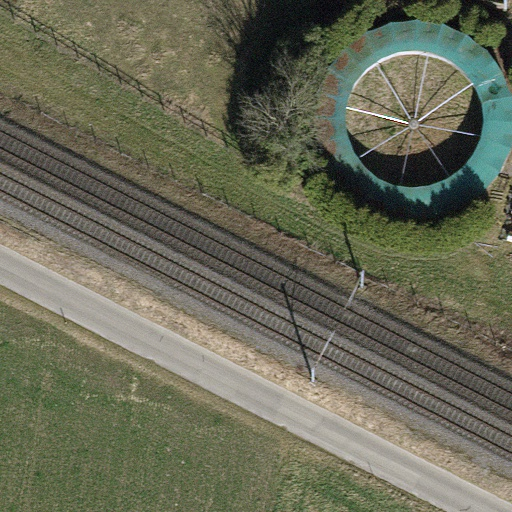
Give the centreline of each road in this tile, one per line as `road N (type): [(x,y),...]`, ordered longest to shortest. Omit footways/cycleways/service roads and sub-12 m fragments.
road 1 (track): [(0,43),(326,234),(511,315)]
road 2 (unclassified): [(0,270),(480,511)]
